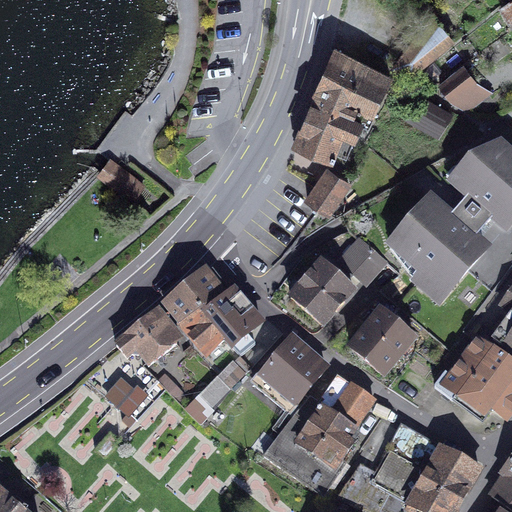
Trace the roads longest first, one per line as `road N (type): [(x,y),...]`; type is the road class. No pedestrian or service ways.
road 1 (residential): [(257,298),(417,418),(502,453)]
road 2 (primary): [(0,405),(199,235)]
road 3 (primary): [(199,235),(265,140),(290,86)]
